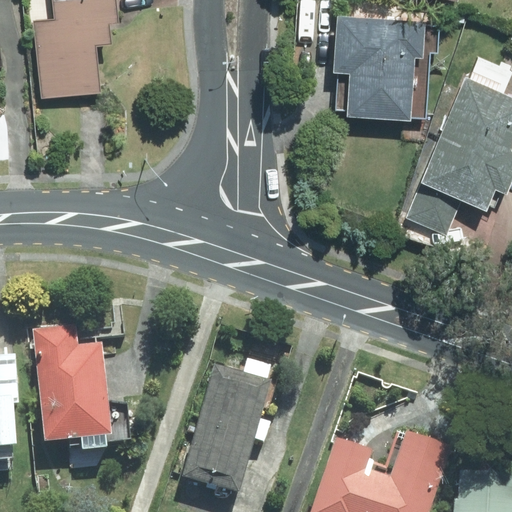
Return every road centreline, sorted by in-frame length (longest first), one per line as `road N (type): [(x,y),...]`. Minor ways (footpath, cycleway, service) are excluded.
road 1 (tertiary): [(245,266),(511,355)]
road 2 (residential): [(249,0),(245,266)]
road 3 (residential): [(170,241),(207,136),(210,0)]
road 4 (tertiary): [(0,223),(74,222),(170,241)]
